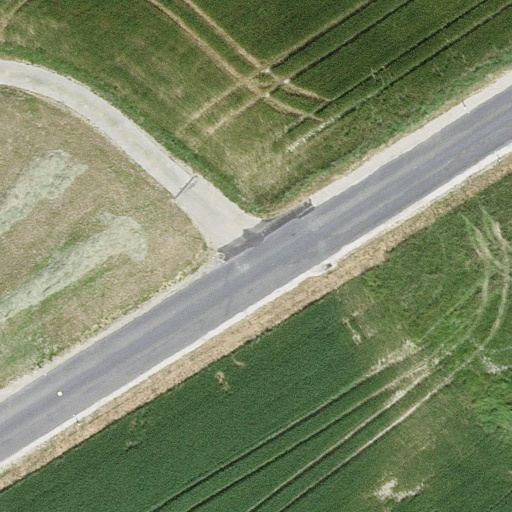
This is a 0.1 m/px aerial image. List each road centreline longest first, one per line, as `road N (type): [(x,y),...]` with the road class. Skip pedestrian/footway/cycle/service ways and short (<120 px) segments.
road 1 (tertiary): [(511,117),(0,433)]
road 2 (track): [(271,267),(105,114),(66,90),(0,68)]
